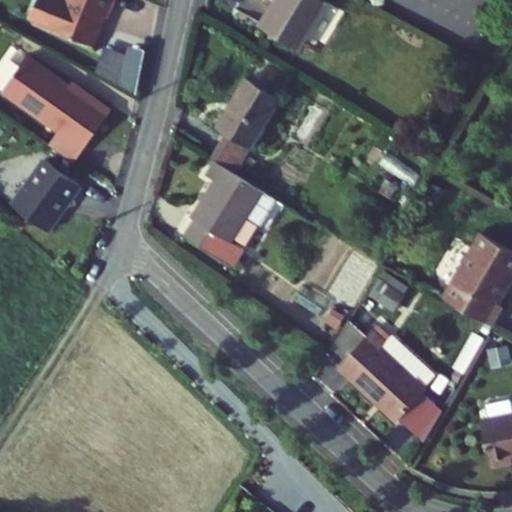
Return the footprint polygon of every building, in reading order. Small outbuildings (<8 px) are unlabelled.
[(115,0),(65,0),(59,18),(34,7),(27,23),(54,33),(95,48),(105,18),(108,20),(115,0)] [(293,47),(321,0),(320,0),(271,0),(257,26),(293,47)] [(104,52),(98,77),(122,82),(127,57),(104,52)] [(27,56),(1,93),(57,133),(48,146),(74,163),(111,110),(73,83),(71,86),(27,56)] [(259,149),(286,104),(255,85),(227,130),(259,149)] [(44,161),(13,207),(50,232),(81,187),(44,161)] [(263,232),(280,206),(238,180),(230,175),(199,226),(203,229),(195,242),(244,272),(252,259),(234,249),(250,224),(263,232)] [(511,251),(481,234),(443,300),(491,327),(502,308),(498,306),(511,280),(511,251)] [(383,271),(369,299),(397,313),(411,285),(383,271)] [(336,367),(356,345),(342,332),(326,358),(336,367)] [(336,367),(394,420),(422,390),(421,389),(379,348),(383,344),(369,332),(356,345),(336,367)] [(383,344),(379,348),(421,389),(434,375),(391,335),(383,344)] [(487,464),(507,460),(507,456),(511,454),(511,410),(478,416),(483,443),(487,464)]
